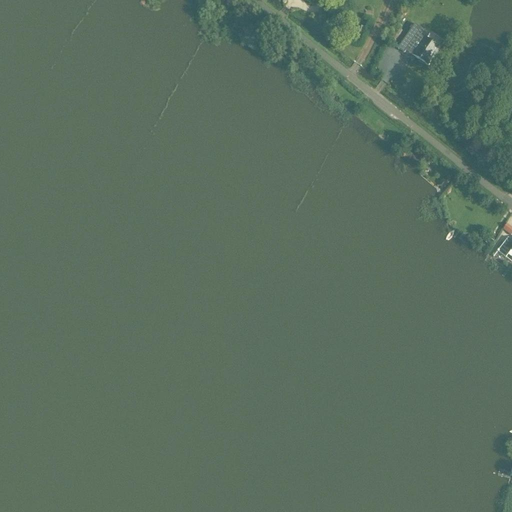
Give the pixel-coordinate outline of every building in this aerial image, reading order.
[(427,39),(430,35),(420,29),(415,25),(409,33),(398,49),(404,53),(406,51),(427,66),(434,57),(440,47),(427,39)] [(511,108),(507,106),(503,117),(511,119),(511,108)] [(511,229),(507,226),(503,231),(511,237),(511,235),(511,229)] [(489,238),(486,243),(490,247),(494,242),(489,238)] [(511,245),(506,241),(497,252),(505,258),(511,251),(511,252),(511,245)]
